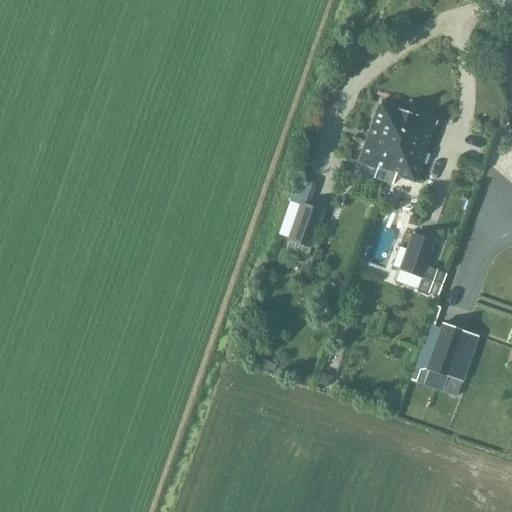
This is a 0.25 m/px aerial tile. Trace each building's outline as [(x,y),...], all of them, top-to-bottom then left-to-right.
[(388,166),(413,97),(384,86),(384,88),(363,147),(382,154),(379,163),(388,166)] [(442,107),(413,97),(388,166),(397,169),(401,161),(420,167),(440,109),(441,109),(442,107)] [(317,228),(323,213),(300,205),(288,239),(303,245),(310,226),(317,228)] [(434,243),(411,235),(407,246),(415,248),(406,272),(422,278),(434,243)] [(426,369),(449,377),(465,332),(443,324),(426,369)]
